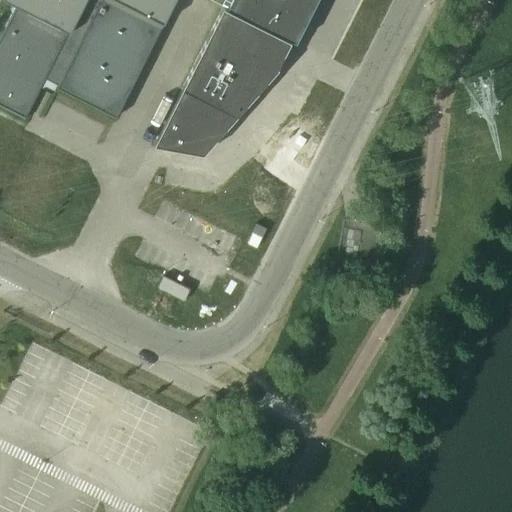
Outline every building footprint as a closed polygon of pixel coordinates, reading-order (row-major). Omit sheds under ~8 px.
[(117,117),(176,0),(8,0),(17,4),(0,38),(0,105),(26,119),(47,78),(59,84),(57,87),(117,117)] [(230,0),(227,8),(296,42),(317,0),(230,0)] [(210,34),(278,68),(291,41),(223,8),(210,34)] [(196,61),(257,92),(278,68),(210,34),(196,61)] [(196,61),(182,87),(237,115),(257,92),(196,61)] [(169,115),(216,138),(237,115),(182,87),(169,115)] [(169,115),(154,145),(203,154),(216,138),(169,115)] [(157,288),(160,289),(184,300),(190,288),(162,275),(157,288)]
